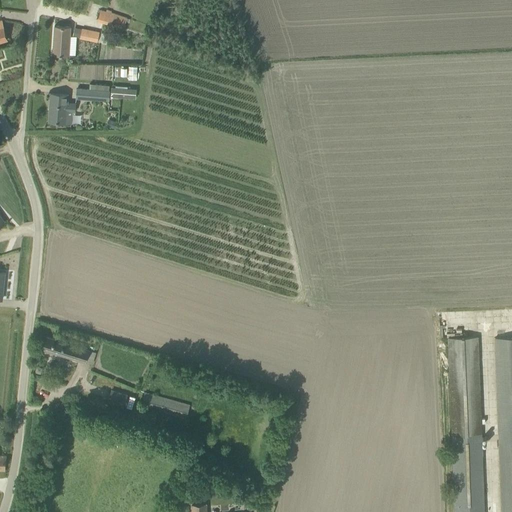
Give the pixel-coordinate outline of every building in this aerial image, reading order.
[(127,17),(100,9),(97,21),(123,29),(127,17)] [(69,55),(71,26),(54,25),(53,54),(69,55)] [(82,28),(82,29),(75,27),(73,36),(80,37),(80,38),(97,41),(99,32),(82,28)] [(128,79),(136,80),(137,66),(129,66),(128,79)] [(109,95),(109,85),(89,83),(89,89),(77,88),(76,98),(108,100),(109,95)] [(111,96),(135,98),(136,88),(111,87),(111,96)] [(67,103),(68,94),(51,93),(49,121),(71,123),(72,111),(74,111),(75,103),(67,103)] [(111,120),(109,126),(116,129),(118,122),(111,120)] [(41,348),(85,362),(89,350),(44,336),(41,348)] [(454,511),(484,511),(482,461),(477,336),(448,337),(453,462),(454,511)] [(511,511),(511,336),(496,337),(501,511),(511,511)] [(123,406),(127,396),(111,390),(108,401),(123,406)] [(187,415),(190,405),(145,393),(142,402),(187,415)] [(206,511),(206,503),(192,504),(192,511),(206,511)] [(255,504),(254,511),(263,511),(264,503),(255,504)]
